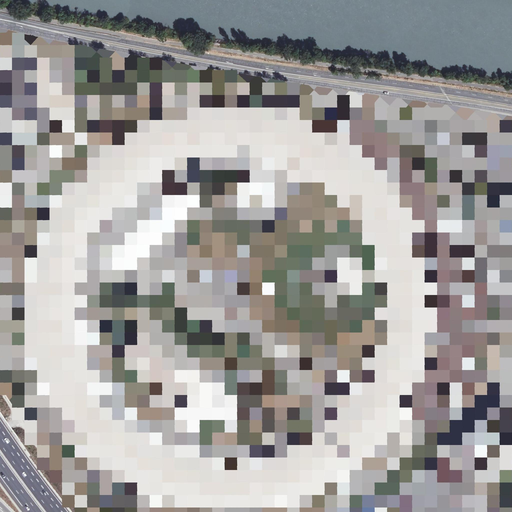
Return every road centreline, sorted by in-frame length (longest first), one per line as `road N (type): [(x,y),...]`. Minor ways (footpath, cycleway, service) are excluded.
road 1 (secondary): [(208,60),(511,107)]
road 2 (secondary): [(208,60),(0,15)]
road 3 (secondary): [(0,23),(208,60)]
road 4 (unknown): [(129,100),(108,60),(27,40),(0,44)]
